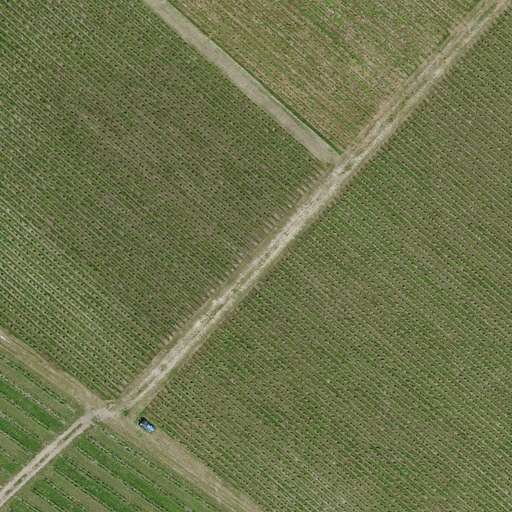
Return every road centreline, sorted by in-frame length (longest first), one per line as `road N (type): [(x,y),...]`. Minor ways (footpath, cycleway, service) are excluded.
road 1 (track): [(110,418),(493,0)]
road 2 (track): [(243,511),(0,337)]
road 3 (track): [(0,504),(101,412)]
